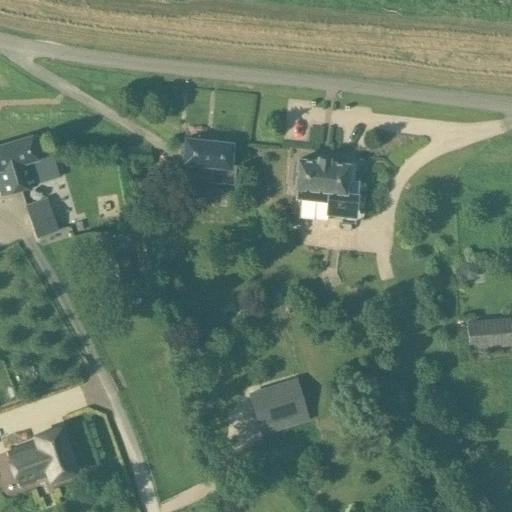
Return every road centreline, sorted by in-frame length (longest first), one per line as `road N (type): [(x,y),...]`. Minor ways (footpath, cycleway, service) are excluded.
road 1 (unclassified): [(0,41),(511,111)]
road 2 (track): [(381,215),(382,266),(399,310),(415,455),(462,511)]
road 3 (residential): [(149,511),(128,427),(26,236)]
